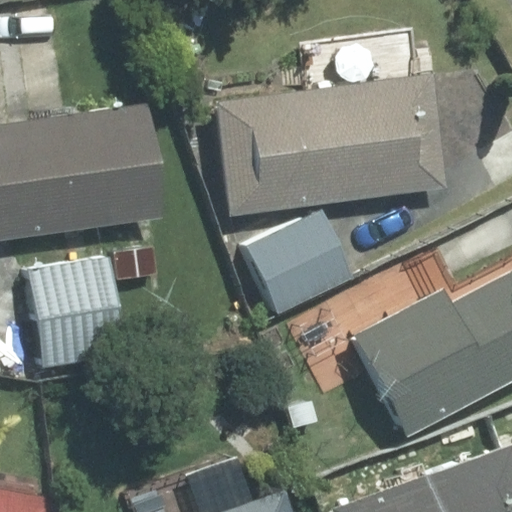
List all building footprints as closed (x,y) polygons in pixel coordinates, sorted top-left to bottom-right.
[(439,71),(216,91),(227,206),(450,186),(439,71)] [(152,94),(0,116),(0,235),(169,211),(152,94)] [(323,205),(241,248),(273,309),(355,266),(323,205)] [(511,249),(357,329),(410,431),(511,378),(511,249)] [(116,251),(31,263),(44,361),(129,350),(116,251)] [(511,511),(511,430),(328,497),(333,511),(511,511)] [(294,511),(285,482),(260,490),(252,467),(214,479),(221,500),(185,511),(177,511),(172,496),(128,510),(128,511),(294,511)] [(0,511),(52,511),(57,485),(0,476),(0,511)]
